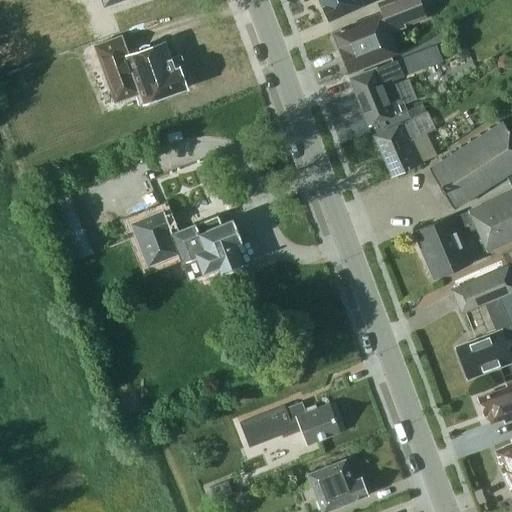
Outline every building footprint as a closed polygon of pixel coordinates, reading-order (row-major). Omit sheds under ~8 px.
[(318,0),(319,0),(328,21),(364,5),(361,0),(318,0)] [(397,53),(389,32),(427,17),(419,0),(387,0),(377,4),(380,12),(332,31),(348,73),(397,53)] [(129,55),(122,35),(95,45),(116,101),(140,92),(144,103),(182,89),(175,69),(174,69),(164,42),(129,55)] [(397,59),(397,60),(403,76),(404,76),(442,61),(436,44),(411,54),(397,59)] [(396,83),(393,85),(392,81),(403,76),(397,60),(376,68),(376,67),(350,78),(369,126),(390,118),(390,117),(407,110),(396,83)] [(423,104),(407,111),(411,119),(413,118),(427,112),(423,104)] [(373,135),(391,177),(423,163),(413,139),(421,135),(413,118),(411,119),(404,122),(373,135)] [(511,190),(467,211),(468,211),(475,229),(476,229),(487,252),(511,240),(511,135),(503,122),(429,168),(454,208),(506,175),(511,187),(511,190)] [(217,217),(172,234),(164,211),(132,224),(148,265),(179,253),(189,279),(219,267),(221,273),(243,264),(234,243),(241,240),(233,219),(220,224),(217,217)] [(460,235),(475,229),(468,211),(453,218),(452,215),(413,231),(433,279),(472,263),(460,235)] [(76,237),(64,242),(70,258),(92,248),(88,238),(78,242),(76,237)] [(511,326),(511,327),(498,297),(511,291),(511,273),(508,265),(451,290),(461,313),(488,302),(500,330),(456,347),(468,379),(511,362),(511,359),(508,348),(511,346),(511,326)] [(511,419),(511,379),(505,382),(507,387),(478,397),(484,415),(488,414),(491,423),(503,419),(504,423),(511,419)] [(302,433),(307,445),(340,432),(328,403),(317,408),(316,405),(305,409),(302,402),(286,409),(284,405),(240,423),(244,435),(245,434),(248,443),(281,431),(284,440),(302,433)] [(511,439),(511,440),(511,442),(511,443),(495,451),(502,468),(501,468),(511,493),(511,439)] [(361,478),(353,481),(345,460),(308,474),(323,511),(367,495),(361,478)] [(228,480),(209,488),(215,501),(233,494),(228,480)]
